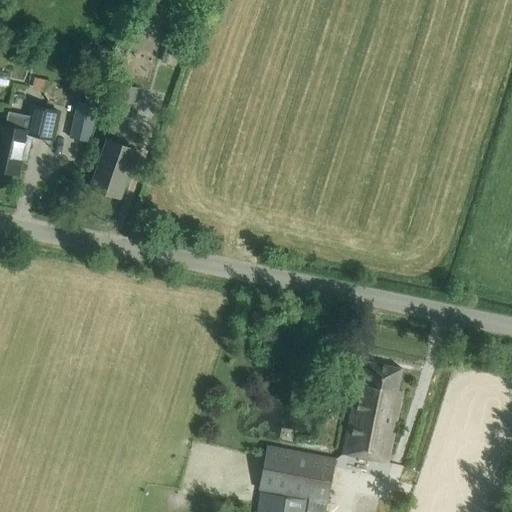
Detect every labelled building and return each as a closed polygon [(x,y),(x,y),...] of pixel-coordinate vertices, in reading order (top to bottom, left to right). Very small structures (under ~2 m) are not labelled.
[(182,42),(172,39),(166,63),(175,66),(182,42)] [(102,77),(88,74),(85,89),(98,93),(102,77)] [(136,117),(142,88),(118,83),(112,111),(136,117)] [(89,142),(98,105),(79,100),(70,137),(89,142)] [(52,139),(58,111),(30,105),(27,116),(7,111),(4,126),(1,125),(0,127),(0,170),(17,174),(20,159),(25,159),(30,134),(52,139)] [(119,197),(135,150),(107,140),(90,188),(119,197)] [(356,382),(342,453),(387,463),(402,390),(398,389),(402,368),(366,361),(362,383),(356,382)] [(342,362),(339,380),(351,382),(354,364),(342,362)] [(324,511),(335,459),(267,446),(259,489),(285,494),(281,511),(324,511)]
